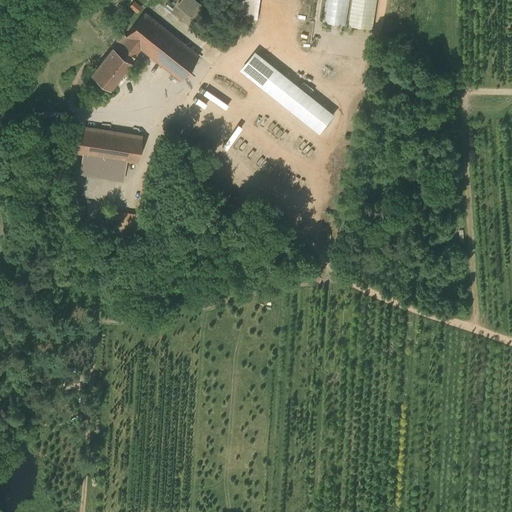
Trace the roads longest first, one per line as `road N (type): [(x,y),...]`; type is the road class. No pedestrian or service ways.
road 1 (track): [(475,329),(462,102),(472,92)]
road 2 (track): [(511,342),(332,279),(318,232)]
